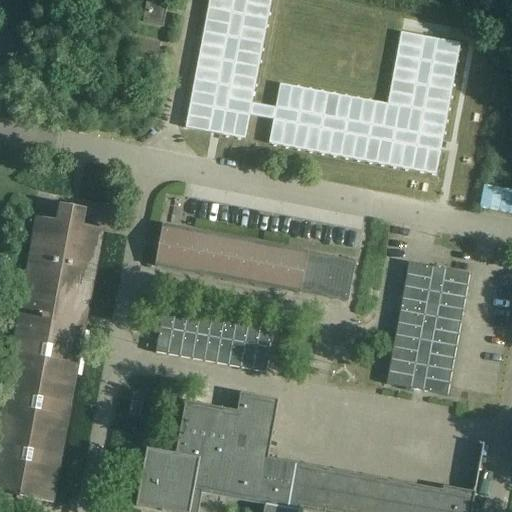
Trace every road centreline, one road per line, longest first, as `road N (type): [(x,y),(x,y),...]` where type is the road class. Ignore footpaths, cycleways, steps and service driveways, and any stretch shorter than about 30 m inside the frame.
road 1 (unknown): [(161,167),(115,357),(511,440)]
road 2 (unknown): [(399,212),(389,294),(371,326),(131,278)]
road 3 (unknown): [(115,357),(73,511)]
